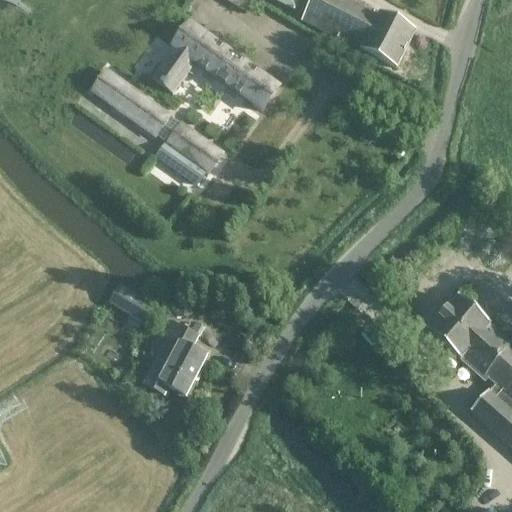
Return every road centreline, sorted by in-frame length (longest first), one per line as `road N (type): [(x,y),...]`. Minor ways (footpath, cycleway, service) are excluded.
road 1 (unclassified): [(185,511),(274,351),(423,186),(480,0)]
road 2 (track): [(208,0),(280,54),(439,146)]
